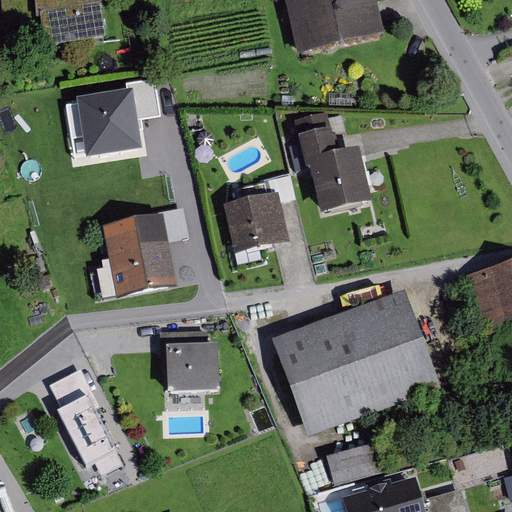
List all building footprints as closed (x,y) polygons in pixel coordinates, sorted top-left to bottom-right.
[(113,41),(108,0),(7,0),(10,29),(37,26),(39,44),(54,43),(54,47),(113,41)] [(393,34),(385,0),(291,0),(305,54),(393,34)] [(137,93),(82,102),(93,164),(147,155),(137,93)] [(336,112),(302,121),(315,173),(323,171),(333,214),(382,202),(369,147),(346,152),(336,112)] [(303,200),(298,177),(244,189),(247,203),(230,206),(241,257),(298,245),(288,203),(303,200)] [(171,218),(108,230),(123,304),(185,292),(171,218)] [(511,266),(475,275),(492,353),(511,348),(511,266)] [(413,293),(281,343),(318,440),(450,390),(413,293)] [(215,330),(164,333),(167,370),(176,369),(178,396),(229,392),(225,341),(216,341),(215,330)] [(110,409),(90,369),(60,384),(72,409),(65,413),(92,466),(100,462),(108,477),(129,466),(103,413),(110,409)] [(400,441),(335,458),(342,485),(475,450),(470,430),(402,448),(400,441)] [(433,511),(431,502),(425,479),(413,482),(411,475),(372,486),(373,492),(352,498),(355,511),(433,511)] [(474,511),(470,492),(431,502),(433,511),(474,511)]
